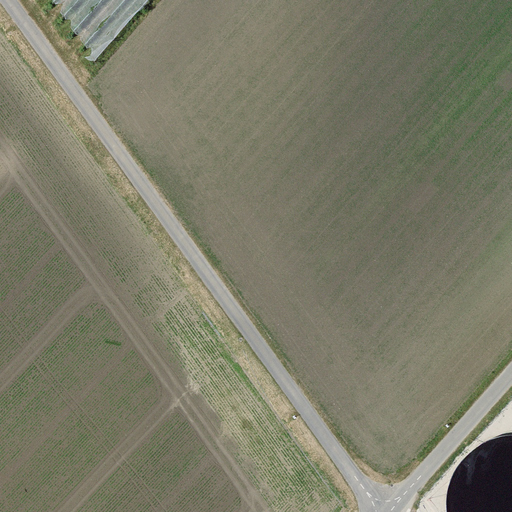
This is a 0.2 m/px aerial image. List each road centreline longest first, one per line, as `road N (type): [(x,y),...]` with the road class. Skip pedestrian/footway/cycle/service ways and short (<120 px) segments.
road 1 (unclassified): [(381,511),(9,0)]
road 2 (track): [(511,373),(391,511)]
